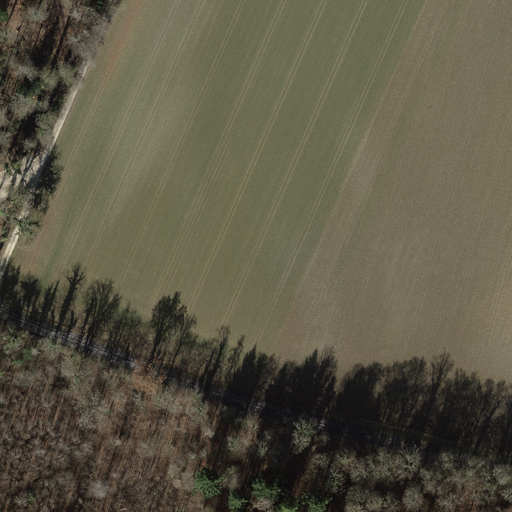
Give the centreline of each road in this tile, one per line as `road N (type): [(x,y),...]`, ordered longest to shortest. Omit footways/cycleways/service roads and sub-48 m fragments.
road 1 (tertiary): [(511,471),(273,412),(0,311)]
road 2 (track): [(113,0),(0,279)]
road 3 (track): [(0,348),(122,430)]
